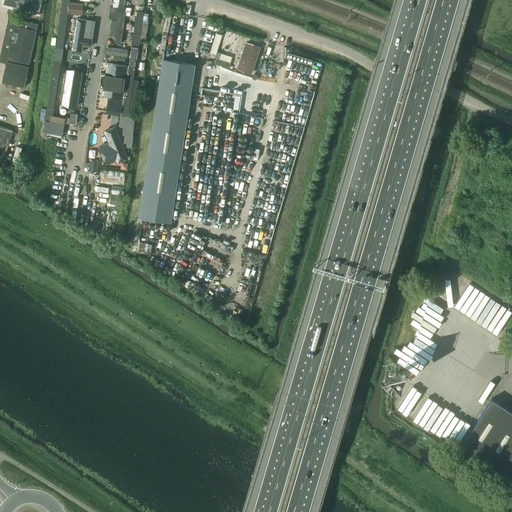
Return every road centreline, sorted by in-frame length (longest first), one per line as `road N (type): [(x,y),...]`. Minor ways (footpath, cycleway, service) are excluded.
road 1 (motorway): [(294,511),(444,0)]
road 2 (motorway): [(419,0),(269,511)]
road 3 (track): [(0,231),(425,511)]
road 4 (unclassified): [(511,122),(436,85),(199,0)]
road 5 (residential): [(104,0),(74,181)]
